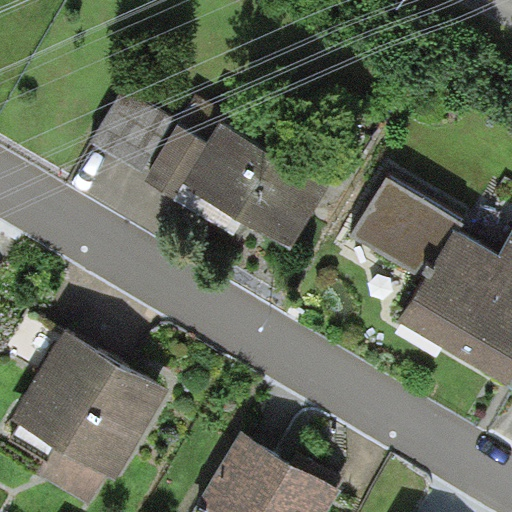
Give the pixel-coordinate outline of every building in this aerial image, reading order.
[(174,106),(123,76),(91,131),(142,161),(174,106)] [(245,203),(291,229),(330,161),(222,100),(209,122),(183,168),(245,203)] [(183,168),(209,122),(179,105),(145,164),(175,181),(183,168)] [(511,365),(511,213),(501,233),(459,210),(463,203),(389,162),(352,226),(423,266),(398,310),(508,372),(511,365)] [(170,373),(66,313),(12,405),(58,431),(39,465),(90,494),(110,461),(117,465),(151,406),(170,373)] [(325,462),(242,414),(193,500),(213,511),(319,511),(343,472),(325,462)]
